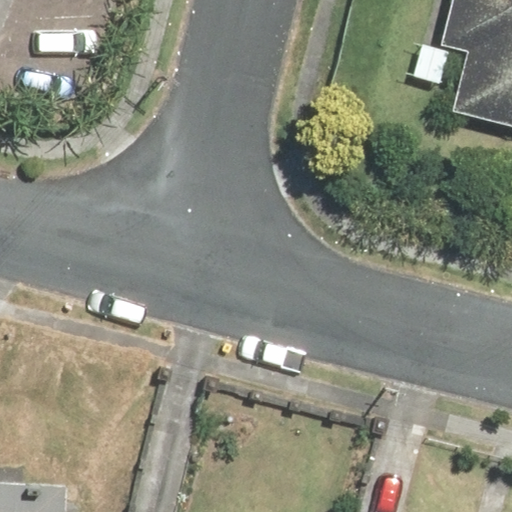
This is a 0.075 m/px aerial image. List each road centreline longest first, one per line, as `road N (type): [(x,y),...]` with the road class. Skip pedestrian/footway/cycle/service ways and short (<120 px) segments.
road 1 (residential): [(511,356),(180,277)]
road 2 (residential): [(180,277),(250,0)]
road 3 (residential): [(180,277),(0,227)]
